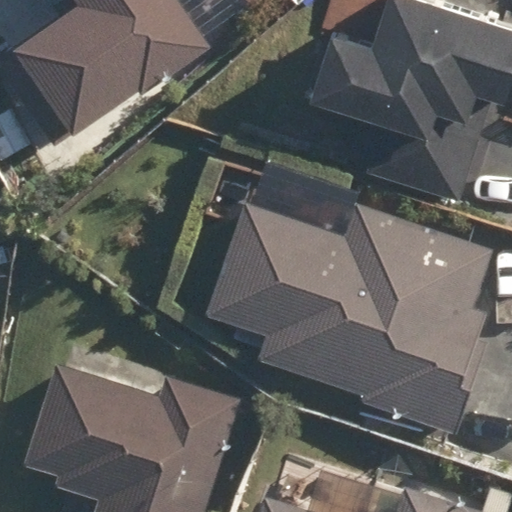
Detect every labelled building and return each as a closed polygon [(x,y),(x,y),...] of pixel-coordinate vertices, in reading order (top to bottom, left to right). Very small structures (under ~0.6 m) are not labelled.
[(76,0),(3,52),(63,137),(154,73),(156,76),(222,29),(201,0),(76,0)] [(511,7),(489,0),(395,0),(385,31),(349,20),(328,84),(395,106),(376,164),(466,194),(503,82),(511,84),(511,7)] [(255,194),(216,304),(276,325),(267,349),(373,387),(371,392),(461,423),(502,307),(478,298),(497,242),(365,196),(353,228),(255,194)] [(196,511),(233,398),(164,376),(158,397),(55,366),(26,458),(59,469),(56,479),(101,494),(94,511),(196,511)] [(396,511),(305,511),(262,499),(258,511),(480,511),(404,488),(396,511)]
